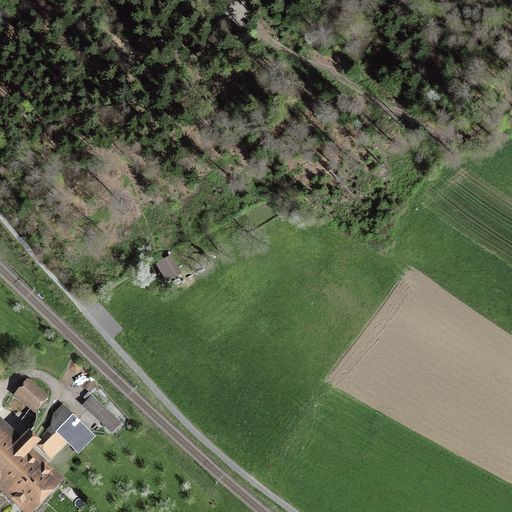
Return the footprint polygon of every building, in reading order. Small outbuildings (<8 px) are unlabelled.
[(170,257),(156,263),(163,280),(178,274),(170,257)] [(50,394),(27,375),(13,393),(36,411),(50,394)] [(121,419),(91,392),(82,402),(112,429),(121,419)] [(99,433),(65,402),(54,411),(52,424),(38,443),(54,457),(69,443),(81,452),(99,433)] [(16,443),(0,428),(0,491),(11,501),(0,511),(16,511),(19,509),(22,511),(26,511),(56,480),(26,453),(36,442),(26,432),(16,443)]
